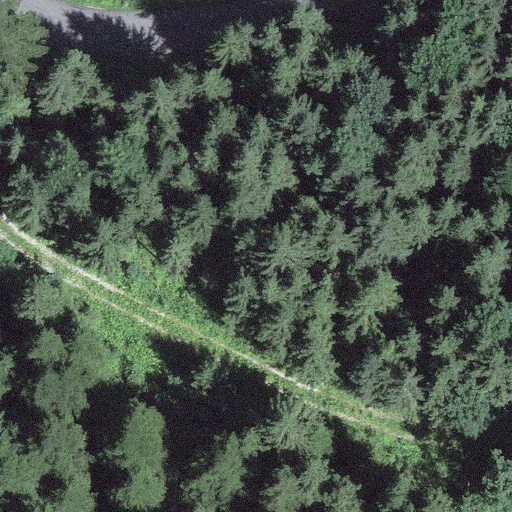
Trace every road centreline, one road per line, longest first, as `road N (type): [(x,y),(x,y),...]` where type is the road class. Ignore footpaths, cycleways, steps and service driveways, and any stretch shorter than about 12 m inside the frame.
road 1 (track): [(0,208),(180,379),(417,428),(511,434)]
road 2 (unclassified): [(0,6),(31,22),(159,31),(284,0)]
